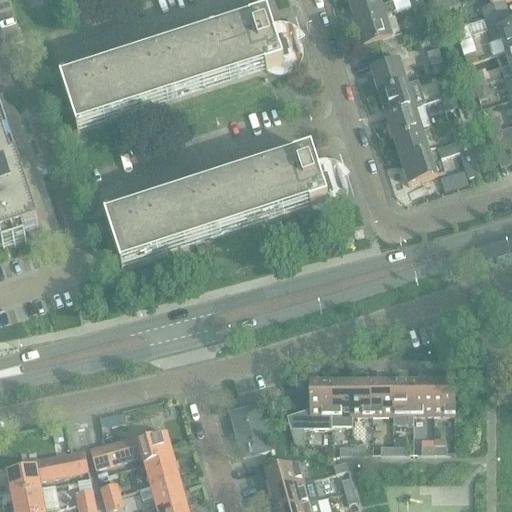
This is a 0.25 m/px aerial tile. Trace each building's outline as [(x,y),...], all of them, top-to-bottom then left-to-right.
[(360,0),(347,4),(354,27),(394,14),(391,6),(380,9),(377,0),(360,0)] [(393,5),(391,6),(394,14),(410,8),(407,0),(397,0),(392,2),(393,5)] [(407,0),(410,8),(422,5),(420,0),(407,0)] [(459,7),(456,0),(444,0),(447,10),(459,7)] [(511,1),(511,0),(488,0),(492,8),(481,12),(485,23),(508,16),(504,5),(511,1)] [(426,18),(422,5),(410,8),(415,22),(426,18)] [(377,45),(381,57),(403,49),(392,15),(394,14),(354,27),(362,50),(377,45)] [(511,26),(511,27),(508,16),(485,23),(489,34),(492,46),(500,43),(504,55),(511,52),(511,26)] [(76,128),(98,121),(263,68),(265,74),(283,68),(281,62),(287,60),(295,64),(298,57),(293,44),(286,38),(278,36),(273,38),(266,18),(248,24),(250,30),(65,90),(63,85),(60,86),(75,134),(77,133),(76,128)] [(467,28),(454,33),(458,44),(470,41),(471,40),(470,37),(467,28)] [(470,41),(458,44),(462,58),(474,54),(470,41)] [(369,73),(377,97),(406,87),(398,64),(407,61),(403,49),(381,57),(384,68),(369,73)] [(437,51),(426,55),(430,69),(441,65),(437,51)] [(511,78),(511,52),(504,55),(509,69),(501,72),(504,81),(511,79),(511,78)] [(469,78),(473,91),(486,87),(481,74),(469,78)] [(436,88),(441,102),(452,98),(448,84),(436,88)] [(377,97),(385,120),(414,111),(406,87),(377,97)] [(490,99),(486,87),(473,91),(477,103),(490,99)] [(456,110),(452,98),(441,102),(445,114),(456,110)] [(385,120),(392,143),(421,133),(414,111),(385,120)] [(0,243),(22,236),(26,235),(29,239),(34,242),(40,243),(45,240),(48,234),(48,227),(32,178),(30,179),(24,162),(16,164),(2,121),(0,114),(0,243)] [(484,123),(488,136),(501,132),(496,119),(484,123)] [(451,133),(455,146),(455,147),(466,144),(462,130),(451,133)] [(511,166),(501,132),(488,136),(499,170),(511,166)] [(392,143),(400,166),(429,156),(428,155),(421,133),(392,143)] [(477,177),(466,144),(455,147),(455,146),(428,155),(429,156),(400,166),(407,188),(444,176),(439,162),(458,155),(467,181),(477,177)] [(307,204),(309,210),(328,204),(326,198),(331,196),(340,200),(342,193),(338,180),(331,174),(322,172),(318,174),(311,154),(293,160),(295,166),(108,226),(107,222),(105,222),(120,270),(122,270),(120,265),(307,204)] [(372,420),(392,420),(391,385),(371,386),(372,420)] [(412,428),(412,420),(411,385),(391,385),(392,420),(392,428),(412,428)] [(412,420),(432,420),(432,385),(411,385),(412,420)] [(453,385),(432,385),(432,420),(454,419),(453,385)] [(331,434),(331,431),(331,386),(310,386),(310,413),(286,420),(290,434),(331,434)] [(352,431),(352,420),(351,386),(331,386),(331,431),(352,431)] [(352,420),(372,420),(371,386),(351,386),(352,420)] [(243,461),(270,454),(257,409),(230,416),(243,461)] [(102,432),(125,427),(123,417),(100,422),(102,432)] [(54,446),(63,444),(62,432),(52,433),(54,446)] [(142,458),(145,467),(172,460),(165,437),(151,441),(150,436),(89,452),(94,471),(142,458)] [(445,441),(434,441),(434,450),(445,450),(445,441)] [(420,459),(433,459),(433,450),(420,450),(420,459)] [(434,450),(433,450),(433,459),(445,459),(445,450),(434,450)] [(339,460),(352,460),(352,451),(339,451),(339,460)] [(364,451),(352,451),(352,460),(364,459),(364,451)] [(380,459),(392,459),(392,451),(380,451),(380,459)] [(404,451),(392,451),(392,459),(405,459),(404,451)] [(6,474),(11,497),(39,492),(38,483),(87,473),(83,453),(21,465),(22,471),(6,474)] [(145,467),(151,490),(178,482),(172,460),(145,467)] [(265,475),(271,495),(304,486),(298,466),(265,475)] [(334,478),(347,474),(345,466),(332,469),(334,478)] [(154,501),(156,511),(157,511),(184,505),(178,482),(151,490),(140,493),(143,505),(154,501)] [(341,484),(344,496),(353,493),(350,482),(341,484)] [(271,495),(275,511),(285,511),(309,506),(304,486),(271,495)] [(100,492),(103,502),(120,498),(117,487),(100,492)] [(42,505),(39,492),(11,497),(14,511),(54,511),(53,503),(42,505)] [(356,506),(353,493),(344,496),(348,508),(356,506)] [(73,497),(76,508),(93,505),(91,494),(73,497)] [(115,511),(123,510),(120,498),(103,502),(105,511),(115,511)] [(318,511),(317,503),(309,506),(285,511),(318,511)]
